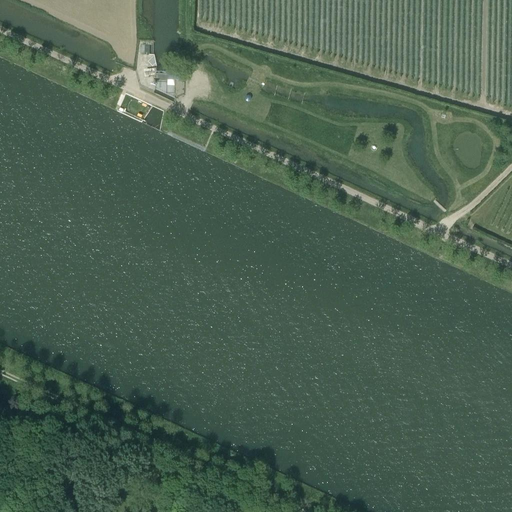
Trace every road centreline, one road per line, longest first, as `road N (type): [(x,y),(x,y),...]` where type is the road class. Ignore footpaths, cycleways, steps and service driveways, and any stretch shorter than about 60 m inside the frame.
road 1 (unclassified): [(511,266),(0,29)]
road 2 (track): [(303,511),(0,371)]
